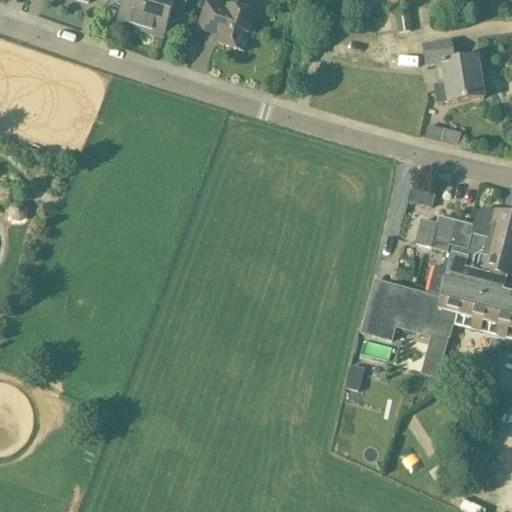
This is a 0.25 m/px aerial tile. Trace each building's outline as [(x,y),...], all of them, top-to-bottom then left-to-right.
[(113,0),(118,8),(123,9),(117,27),(140,34),(150,0),(113,0)] [(150,0),(140,34),(163,41),(168,24),(174,25),(184,20),(189,0),(150,0)] [(245,54),(256,17),(230,9),(229,11),(207,4),(199,31),(219,37),(217,46),(245,54)] [(294,17),(285,47),(303,53),(295,79),(341,93),(351,60),(310,48),(317,24),(294,17)] [(379,30),(372,31),(372,42),(380,41),(379,30)] [(442,66),(445,85),(433,87),(436,106),(448,104),(449,107),(485,101),(478,60),(454,64),(451,42),(423,47),(426,68),(442,66)] [(373,72),(363,112),(394,120),(395,116),(397,108),(413,112),(420,84),(415,51),(399,53),(401,64),(393,66),(390,77),(373,72)] [(432,210),(435,198),(412,191),(409,203),(432,210)] [(421,223),(414,247),(443,255),(441,261),(449,263),(447,271),(435,269),(428,296),(374,282),(360,337),(392,345),(396,331),(447,345),(449,340),(450,341),(455,319),(511,334),(511,218),(495,214),(484,211),(476,216),(473,229),(439,220),(438,227),(421,223)]
